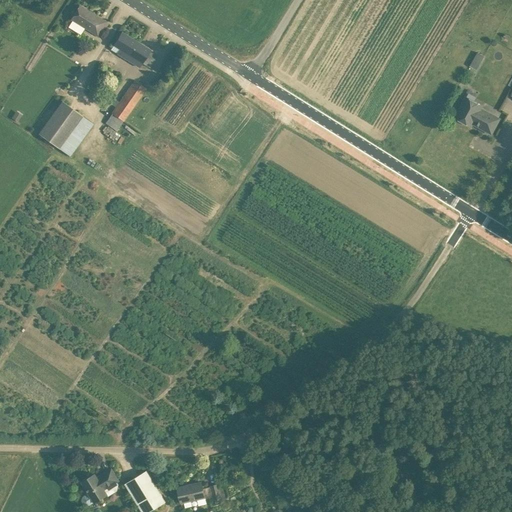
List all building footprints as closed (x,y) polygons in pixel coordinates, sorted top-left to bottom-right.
[(80,5),(71,20),(99,37),(108,23),(102,19),(80,5)] [(122,31),(113,45),(120,49),(117,52),(140,67),(143,62),(150,66),(157,55),(150,51),(151,50),(122,31)] [(485,56),(478,52),(475,57),(482,61),(485,56)] [(116,131),(146,88),(135,80),(105,123),(116,131)] [(466,97),(455,117),(471,126),(473,123),(492,133),(500,119),(481,108),(483,105),(466,97)] [(59,148),(82,115),(61,100),(38,133),(59,148)] [(82,481),(87,490),(89,492),(84,495),(82,497),(82,500),(83,502),(84,504),(86,505),(88,505),(90,504),(107,494),(104,489),(110,485),(119,480),(112,469),(97,477),(95,473),(82,481)] [(125,483),(130,492),(142,511),(148,511),(165,501),(147,470),(125,483)] [(178,487),(181,502),(197,498),(199,505),(207,503),(206,498),(212,497),(213,500),(222,498),(219,482),(210,485),(210,487),(203,489),(201,482),(178,487)]
